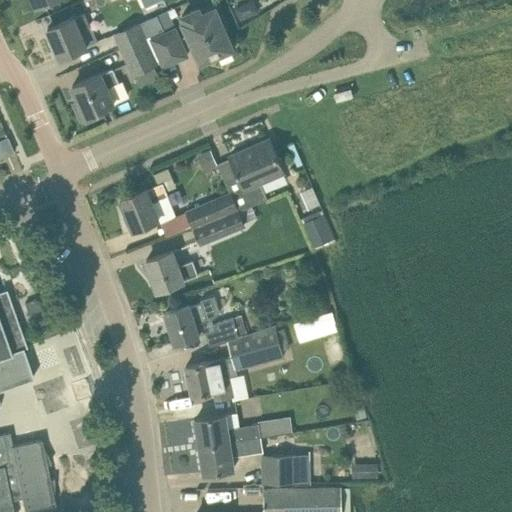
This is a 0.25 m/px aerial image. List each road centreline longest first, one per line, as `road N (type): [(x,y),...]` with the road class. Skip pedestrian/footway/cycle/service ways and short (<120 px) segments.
road 1 (residential): [(160,511),(148,396),(60,172)]
road 2 (residential): [(192,114),(266,75),(363,1)]
road 3 (residential): [(192,114),(384,61)]
road 4 (residential): [(60,172),(192,114)]
road 5 (residential): [(60,172),(0,51)]
